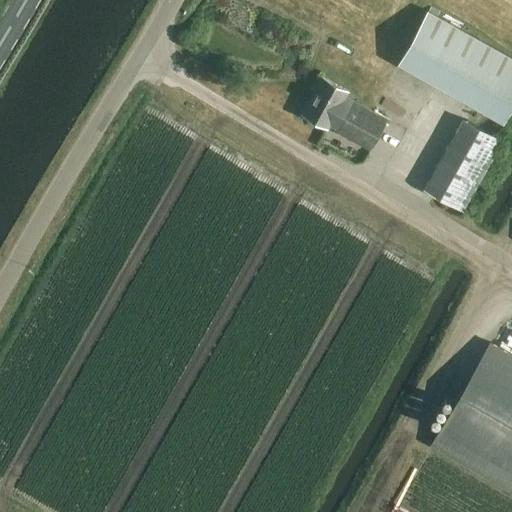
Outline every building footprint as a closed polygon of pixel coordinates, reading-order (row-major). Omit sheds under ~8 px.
[(396,65),(501,126),(511,106),(511,61),(427,13),(396,65)] [(321,78),(302,113),(326,127),(330,120),(342,127),(338,134),(364,148),(368,150),(385,120),(381,117),(344,96),(346,92),(321,78)] [(461,211),(501,140),(466,120),(426,191),(461,211)] [(213,170),(233,178),(241,158),(221,150),(216,160),(217,160),(213,170)] [(297,222),(313,225),(315,216),(299,212),(297,222)] [(511,355),(489,342),(430,445),(511,492),(511,355)]
